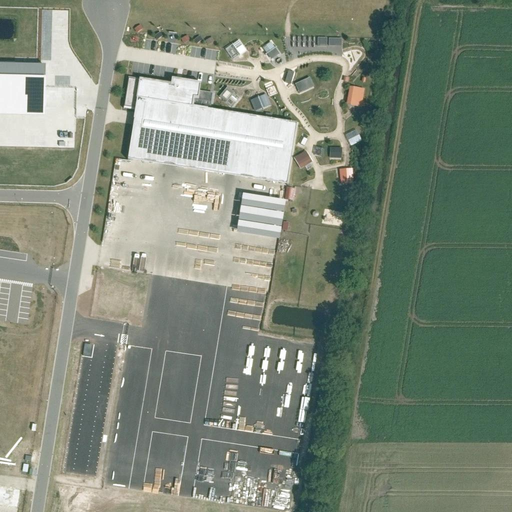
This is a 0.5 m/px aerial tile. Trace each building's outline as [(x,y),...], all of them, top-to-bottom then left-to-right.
[(241,40),(226,48),(232,59),(247,52),(241,40)] [(271,60),(281,53),(273,40),(263,47),(271,60)] [(45,67),(0,65),(0,115),(45,116),(45,67)] [(172,79),(171,84),(128,78),(122,109),(135,112),(127,161),(289,186),(297,123),(211,110),(214,94),(200,92),(201,83),(172,79)] [(300,93),(315,87),(312,78),(297,83),(300,93)] [(351,86),(348,105),(363,107),(366,89),(351,86)] [(228,87),(220,97),(233,108),(241,98),(228,87)] [(268,94),(252,100),(256,111),(272,105),(268,94)] [(352,145),(363,141),(358,129),(347,134),(352,145)] [(331,148),(331,159),(343,159),(343,148),(331,148)] [(301,169),(314,163),(308,151),(295,157),(301,169)] [(342,185),(355,184),(354,168),(341,169),(342,185)] [(289,187),(286,199),(294,200),(296,189),(289,187)] [(240,234),(283,239),(288,199),(244,195),(240,234)] [(19,511),(22,488),(0,485),(0,510),(12,511),(19,511)]
